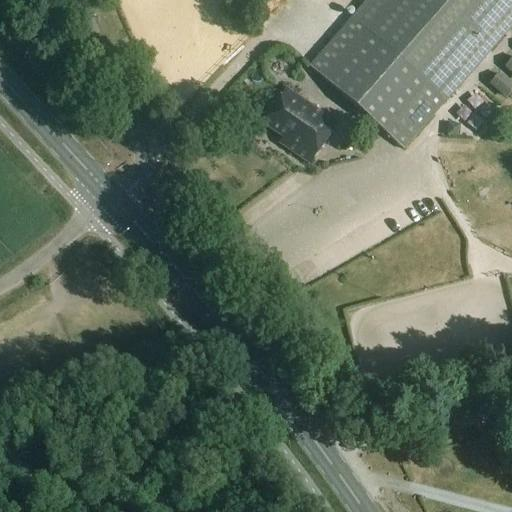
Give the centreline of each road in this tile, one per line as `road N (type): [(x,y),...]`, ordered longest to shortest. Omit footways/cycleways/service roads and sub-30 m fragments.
road 1 (primary): [(362,511),(272,387),(110,197)]
road 2 (residential): [(110,197),(145,166),(77,0)]
road 3 (primary): [(110,197),(0,77)]
road 4 (unclassified): [(0,286),(110,197)]
